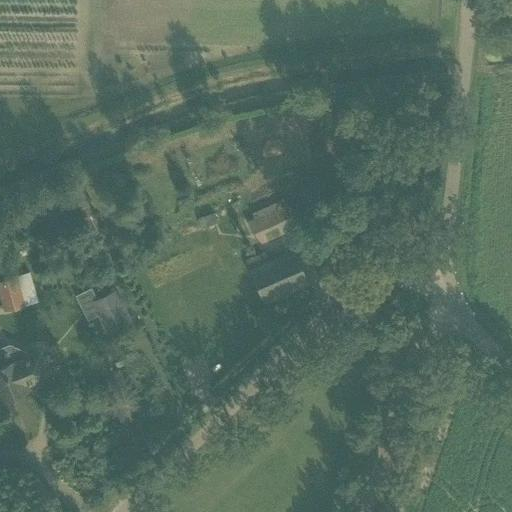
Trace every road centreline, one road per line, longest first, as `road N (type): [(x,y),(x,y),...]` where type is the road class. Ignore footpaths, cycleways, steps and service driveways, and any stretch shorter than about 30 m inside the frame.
road 1 (unclassified): [(121,511),(346,295),(395,286),(435,301)]
road 2 (unclassified): [(435,301),(450,254),(470,0)]
